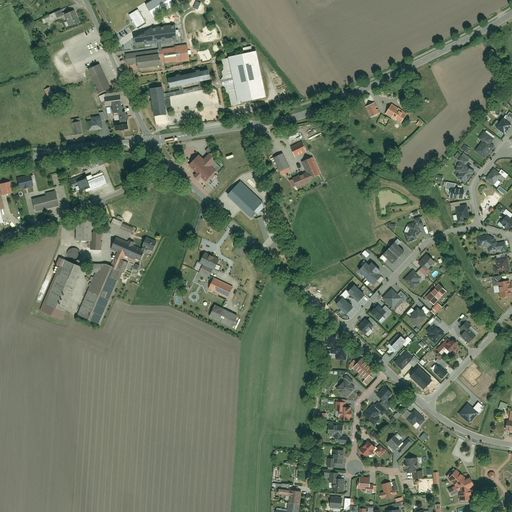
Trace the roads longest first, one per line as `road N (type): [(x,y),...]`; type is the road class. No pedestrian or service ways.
road 1 (tertiary): [(150,140),(324,107),(511,13)]
road 2 (unclassified): [(344,329),(173,170)]
road 3 (residential): [(173,170),(0,238)]
road 4 (residential): [(344,329),(417,249),(479,226)]
road 5 (track): [(325,312),(309,483)]
road 6 (unclassified): [(150,140),(84,0)]
road 7 (tertiary): [(150,140),(0,163)]
road 8 (residential): [(388,371),(359,401),(353,460),(359,468),(396,472)]
road 9 (residential): [(511,310),(425,406)]
